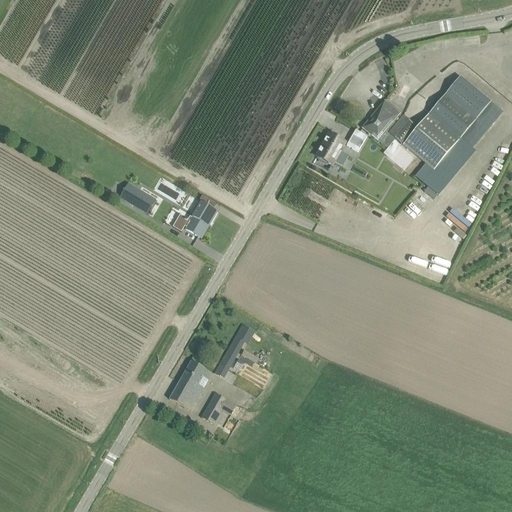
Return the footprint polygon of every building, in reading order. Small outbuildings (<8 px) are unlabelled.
[(417,129),(403,117),(402,117),(399,115),(385,102),(371,119),(372,120),(370,124),(368,122),(362,129),(386,149),(387,148),(393,141),(395,139),(432,171),(490,103),(460,77),(417,129)] [(347,145),(346,146),(358,153),(367,137),(355,131),(347,145)] [(319,153),(316,157),(317,158),(320,160),(319,161),(327,166),(328,164),(331,166),(332,166),(334,162),(340,152),(343,148),(342,148),(344,145),(345,143),(341,141),(341,142),(338,140),(339,140),(339,139),(338,139),(336,138),(335,137),(335,138),(332,137),(329,135),(326,139),(324,143),(321,149),(320,149),(318,153),(319,153)] [(398,145),(393,141),(387,148),(392,152),(398,145)] [(144,215),(153,199),(125,183),(116,198),(144,215)] [(186,230),(199,238),(209,220),(211,221),(217,212),(213,210),(205,205),(209,200),(202,196),(199,201),(190,216),(193,218),(186,230)] [(172,210),(164,205),(158,215),(166,220),(172,210)] [(182,233),(186,222),(175,218),(171,229),(182,233)] [(243,327),(214,375),(224,381),(253,332),(243,327)] [(238,361),(233,369),(238,372),(243,363),(238,361)] [(212,374),(191,362),(169,400),(192,413),(205,390),(198,386),(203,377),(208,380),(212,374)] [(216,394),(201,419),(215,427),(224,413),(232,417),(238,407),(216,394)]
